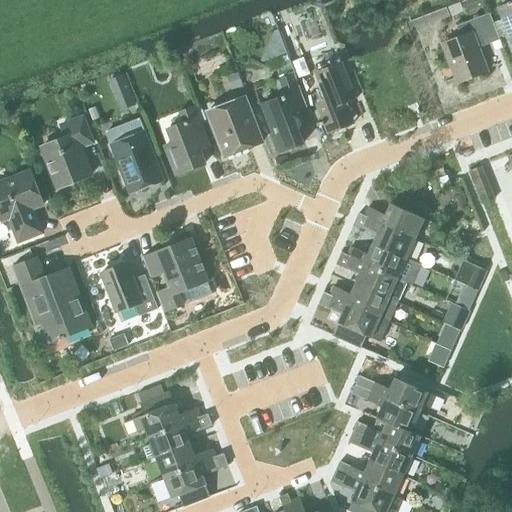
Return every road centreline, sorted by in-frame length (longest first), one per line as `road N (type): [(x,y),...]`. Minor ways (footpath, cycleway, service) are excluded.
road 1 (residential): [(318,221),(332,192),(366,163),(511,109)]
road 2 (residential): [(126,235),(263,182),(286,207),(318,221)]
road 3 (residential): [(0,428),(201,350)]
road 4 (residential): [(207,511),(257,493),(201,350)]
road 5 (residential): [(201,350),(279,319),(318,221)]
